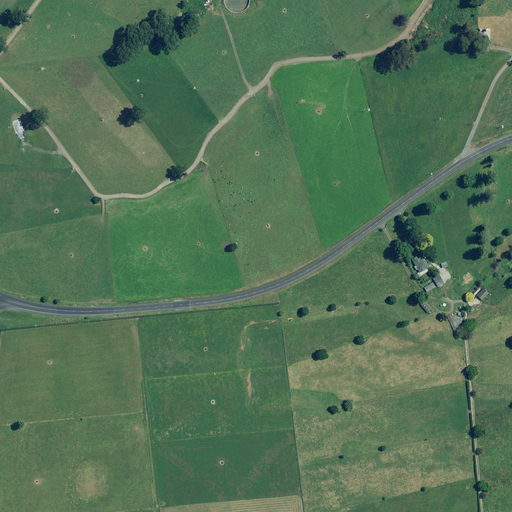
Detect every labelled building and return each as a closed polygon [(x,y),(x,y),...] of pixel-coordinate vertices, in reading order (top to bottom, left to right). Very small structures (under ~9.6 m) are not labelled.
[(430,268),(423,256),(418,259),(417,257),(412,260),(415,266),(414,266),(416,270),(418,269),(420,273),(430,268)] [(444,282),(440,275),(433,278),(437,286),(444,282)] [(436,287),(433,283),(424,288),(427,292),(436,287)] [(432,309),(427,303),(422,306),(428,313),(432,309)] [(459,330),(452,314),(447,317),(455,332),(459,330)]
